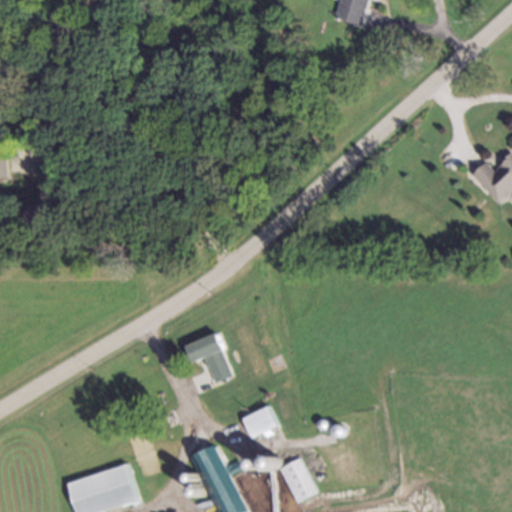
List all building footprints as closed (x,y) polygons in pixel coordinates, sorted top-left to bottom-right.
[(342,0),(371,0),(363,26),(337,17),(342,0)] [(48,123),(51,107),(73,111),(70,127),(48,123)] [(68,167),(67,157),(77,156),(77,166),(68,167)] [(473,176),(485,165),(493,174),(511,156),(511,157),(511,189),(498,203),(473,176)] [(214,379),(203,355),(192,359),(184,341),(216,327),(223,342),(219,344),(232,370),(214,379)] [(246,418),(269,405),(278,422),(255,435),(246,418)] [(166,418),(163,413),(168,410),(171,416),(166,418)] [(322,417),(324,418),(326,420),(327,423),(326,426),(323,427),(320,427),(318,426),(316,422),(318,418),(322,417)] [(248,511),(219,511),(222,511),(196,452),(218,443),(248,511)] [(308,446),(310,447),(312,449),(312,451),(311,454),(309,456),(306,456),(304,454),(303,451),(304,448),(308,446)] [(286,450),(288,451),(290,453),(291,455),(289,458),(287,460),(284,460),(282,458),(281,455),(282,452),(286,450)] [(274,452),(277,453),(280,456),(281,461),(279,464),(276,467),(271,466),(267,463),(266,459),(268,455),(271,453),(274,452)] [(258,456),(261,457),(263,459),(263,462),(262,465),(260,467),(256,467),(253,465),(252,461),(254,457),(258,456)] [(310,457),(313,458),(315,460),(315,463),(314,466),(312,467),(309,467),(306,465),(306,462),(307,459),(310,457)] [(298,500),(283,468),(303,459),(318,490),(298,500)] [(94,511),(80,511),(71,480),(126,463),(137,499),(94,511)] [(317,468),(320,468),(322,470),(322,473),(321,476),(319,478),(315,478),(313,476),(312,473),(313,469),(317,468)]
